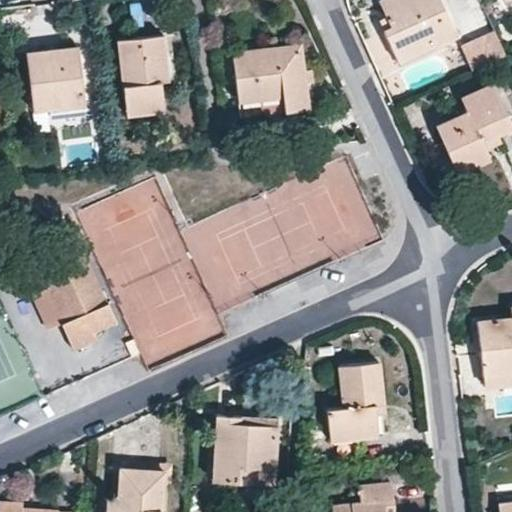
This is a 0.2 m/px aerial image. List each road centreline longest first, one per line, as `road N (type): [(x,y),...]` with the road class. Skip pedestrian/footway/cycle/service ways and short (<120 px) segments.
road 1 (residential): [(0,455),(429,265)]
road 2 (residential): [(429,265),(417,209),(321,0)]
road 3 (residential): [(455,511),(429,265)]
